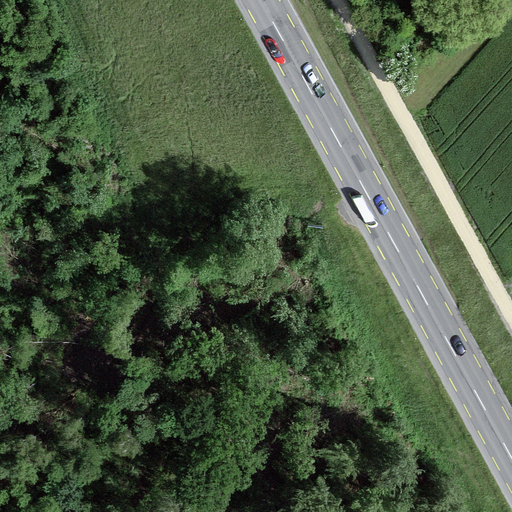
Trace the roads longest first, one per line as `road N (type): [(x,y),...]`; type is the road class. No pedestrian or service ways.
road 1 (primary): [(511,458),(260,0)]
road 2 (track): [(511,316),(337,0)]
